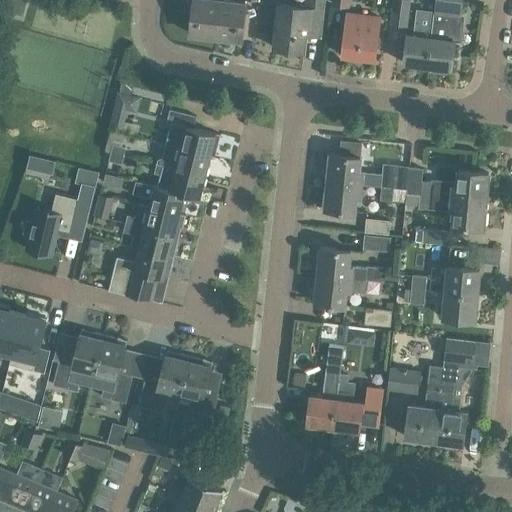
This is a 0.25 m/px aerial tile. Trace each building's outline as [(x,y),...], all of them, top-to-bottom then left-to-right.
[(216,38),(220,0),(194,0),(191,35),(216,38)] [(224,0),(220,0),(216,38),(243,40),(247,2),(224,0)] [(306,34),(321,36),(324,0),(308,0),(308,8),(280,5),(275,48),(305,51),(306,34)] [(393,0),(390,25),(408,27),(411,0),(393,0)] [(459,15),(461,0),(435,0),(435,4),(434,19),(432,38),(428,66),(431,67),(431,71),(446,73),(446,68),(451,69),(453,53),(458,53),(457,55),(458,55),(460,40),(454,39),(457,14),(459,15)] [(405,64),(428,66),(432,38),(434,19),(435,4),(434,11),(417,9),(414,35),(402,34),(400,47),(406,48),(405,64)] [(374,60),(380,18),(348,14),(343,56),(374,60)] [(219,137),(220,134),(194,127),(198,116),(170,109),(166,125),(170,131),(167,143),(210,153),(214,155),(217,145),(213,140),(215,134),(218,135),(218,136),(219,137)] [(132,123),(130,131),(126,130),(123,144),(137,147),(142,125),(132,123)] [(205,174),(210,153),(167,143),(163,158),(161,157),(158,159),(157,162),(205,174)] [(112,151),(124,154),(126,147),(114,144),(112,151)] [(122,164),(124,154),(112,151),(109,161),(122,164)] [(331,154),(328,182),(363,185),(382,187),(407,190),(409,176),(409,167),(384,164),(383,175),(359,172),(361,158),(331,154)] [(53,174),(56,161),(30,155),(27,168),(53,174)] [(205,174),(157,162),(154,173),(161,174),(158,185),(170,188),(170,189),(184,193),(199,197),(205,174)] [(407,190),(407,194),(433,196),(452,197),(487,200),(489,173),(459,170),(458,183),(432,180),(432,182),(422,181),(423,169),(409,167),(409,176),(407,190)] [(123,178),(106,173),(104,182),(121,187),(123,178)] [(155,184),(155,186),(136,181),(132,199),(150,203),(149,207),(179,215),(179,213),(184,193),(170,189),(170,188),(158,185),(155,184)] [(363,185),(328,182),(325,209),(355,212),(357,196),(361,197),(363,185)] [(380,200),(405,202),(406,203),(407,194),(407,190),(382,187),(380,200)] [(33,220),(29,232),(34,233),(31,247),(55,254),(62,228),(73,231),(81,198),(60,192),(55,211),(41,207),(37,220),(33,220)] [(432,209),(433,196),(407,194),(406,203),(405,202),(405,205),(419,206),(419,208),(432,209)] [(484,227),(487,200),(452,197),(451,208),(455,209),(454,224),(484,227)] [(126,223),(174,236),(176,226),(180,227),(182,226),(185,214),(179,213),(179,215),(149,207),(146,219),(128,215),(126,223)] [(390,235),(391,221),(366,218),(365,232),(390,235)] [(132,247),(139,249),(173,258),(176,246),(175,244),(172,243),(174,236),(126,223),(124,231),(135,234),(132,247)] [(424,228),(422,242),(453,245),(454,231),(424,228)] [(365,235),(363,249),(389,251),(391,237),(365,235)] [(368,280),(372,281),(384,282),(386,268),(367,266),(367,268),(350,266),(351,251),(322,248),(319,275),(368,280)] [(109,290),(152,301),(158,276),(168,278),(169,275),(168,275),(167,277),(164,276),(166,269),(171,266),(173,258),(139,249),(136,261),(117,257),(109,290)] [(446,291),(478,294),(481,269),(448,266),(446,291)] [(367,292),(368,280),(319,275),(316,303),(345,306),(347,290),(367,292)] [(413,275),(412,288),(426,290),(428,276),(413,275)] [(412,288),(411,302),(425,304),(426,290),(412,288)] [(476,320),(478,294),(446,291),(444,317),(476,320)] [(0,346),(17,350),(27,309),(4,303),(0,320),(0,346)] [(393,310),(367,307),(365,324),(391,326),(393,310)] [(27,309),(17,350),(39,356),(37,365),(50,368),(56,346),(43,342),(51,315),(27,309)] [(60,357),(53,384),(78,390),(80,383),(91,386),(104,334),(95,332),(89,336),(81,334),(82,330),(84,331),(84,329),(81,329),(73,360),(60,357)] [(133,375),(119,372),(127,340),(124,339),(123,341),(125,341),(124,344),(117,343),(113,337),(104,334),(91,386),(104,389),(102,396),(126,402),(133,375)] [(477,346),(450,342),(448,360),(475,364),(477,346)] [(177,406),(180,393),(190,356),(180,353),(174,357),(167,355),(168,351),(169,352),(170,351),(167,350),(159,382),(146,378),(139,406),(163,412),(166,403),(177,406)] [(199,358),(190,356),(180,393),(193,396),(187,418),(211,424),(219,397),(204,393),(212,361),(209,360),(209,361),(211,362),(210,365),(202,364),(199,358)] [(479,375),(479,365),(448,364),(448,375),(479,375)] [(406,436),(434,440),(438,407),(441,382),(443,368),(430,366),(425,406),(410,404),(406,436)] [(422,373),(422,371),(391,367),(388,390),(418,394),(421,380),(422,373)] [(337,398),(334,427),(360,430),(361,421),(380,423),(383,393),(372,392),(373,387),(369,387),(368,402),(352,400),(354,383),(347,382),(348,374),(342,373),(341,388),(339,399),(337,398)] [(453,383),(441,382),(438,407),(434,440),(463,443),(467,411),(459,410),(461,396),(452,395),(453,383)] [(308,424),(334,427),(337,398),(339,399),(341,388),(324,386),(322,397),(311,395),(308,424)] [(3,391),(0,401),(0,407),(38,421),(42,405),(3,391)] [(48,424),(52,407),(44,405),(40,422),(48,424)] [(35,431),(28,428),(21,443),(29,446),(35,431)] [(43,434),(35,431),(29,446),(37,449),(43,434)] [(149,452),(152,441),(129,436),(126,446),(149,452)] [(0,511),(17,474),(0,466),(0,461),(8,443),(0,439),(0,511)] [(70,439),(63,454),(71,457),(77,442),(70,439)] [(85,446),(77,442),(71,457),(78,460),(85,446)] [(24,511),(37,482),(17,474),(0,511),(24,511)] [(223,490),(189,476),(184,490),(171,484),(168,491),(181,496),(214,510),(223,490)] [(47,511),(57,490),(37,482),(24,511),(47,511)] [(72,511),(78,499),(57,490),(47,511),(72,511)] [(181,496),(168,491),(165,498),(178,503),(174,511),(213,511),(214,510),(181,496)] [(288,511),(290,505),(292,500),(288,498),(284,509),(288,511)] [(292,511),(297,502),(292,500),(290,505),(288,511),(290,511),(292,511)]
